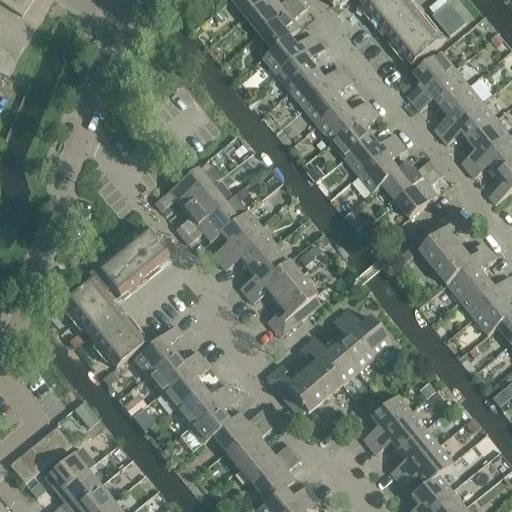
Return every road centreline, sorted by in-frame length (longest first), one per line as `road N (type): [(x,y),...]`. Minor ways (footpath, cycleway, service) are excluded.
road 1 (residential): [(507,250),(304,0)]
road 2 (residential): [(364,511),(329,471),(304,463),(236,381),(235,341),(189,263)]
road 3 (unclassified): [(0,376),(85,134)]
